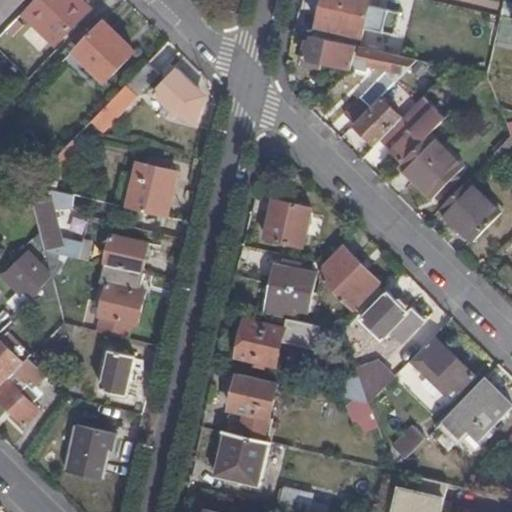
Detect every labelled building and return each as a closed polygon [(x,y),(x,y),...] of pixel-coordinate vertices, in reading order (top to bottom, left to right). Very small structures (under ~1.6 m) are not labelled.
[(0,0),(0,19),(18,0),(0,0)] [(77,0),(35,0),(22,14),(53,45),(88,10),(77,0)] [(371,0),(324,0),(318,28),(363,38),(371,0)] [(132,53),(100,22),(72,51),(103,82),(132,53)] [(302,59),(351,69),(356,45),(313,35),(311,44),(305,43),(302,59)] [(417,59),(362,47),(359,58),(374,61),(372,67),(390,71),(389,74),(397,81),(409,69),(417,59)] [(421,79),(436,63),(417,59),(409,69),(421,79)] [(157,75),(146,64),(90,122),(101,132),(157,75)] [(170,111),(195,125),(203,103),(196,89),(177,70),(153,95),(170,111)] [(345,114),(354,124),(371,107),(361,97),(345,114)] [(354,124),(376,145),(402,118),(381,97),(371,107),(354,124)] [(435,107),(424,97),(399,121),(410,132),(435,107)] [(430,133),(445,117),(435,107),(410,132),(391,151),(402,162),(430,133)] [(399,121),(380,141),(391,151),(410,132),(399,121)] [(511,136),(508,132),(492,149),(495,153),(511,136)] [(402,162),(399,165),(432,198),(445,185),(458,173),(464,166),(430,133),(402,162)] [(511,139),(511,136),(495,153),(503,160),(511,149),(511,139)] [(51,162),(60,171),(81,148),(73,140),(51,162)] [(127,209),(165,218),(175,173),(137,164),(127,209)] [(458,173),(445,185),(450,189),(461,176),(458,173)] [(467,181),(439,209),(473,242),(501,213),(467,181)] [(70,207),(72,197),(41,189),(29,187),(34,203),(50,198),(53,212),(70,207)] [(54,253),(63,253),(62,247),(53,212),(50,198),(34,203),(46,250),(53,248),(54,253)] [(303,247),(312,209),(275,200),(266,239),(303,247)] [(104,266),(141,274),(147,244),(110,236),(104,266)] [(92,245),(71,239),(69,248),(62,247),(63,253),(64,256),(88,262),(92,245)] [(380,283),(342,246),(322,264),(320,278),(353,311),(380,283)] [(27,253),(15,265),(28,277),(40,265),(27,253)] [(276,264),(272,284),(313,293),(317,274),(276,264)] [(28,277),(15,265),(4,276),(22,293),(33,282),(28,277)] [(98,333),(127,340),(132,324),(137,325),(144,292),(106,283),(99,316),(102,317),(98,333)] [(265,313),(292,319),(294,309),(309,312),(313,293),(272,284),(265,313)] [(402,342),(424,320),(411,308),(407,312),(387,292),(360,319),(382,340),(390,331),(402,342)] [(35,311),(46,323),(57,311),(46,299),(35,311)] [(277,366),(284,330),(245,321),(237,357),(277,366)] [(474,376),(434,337),(419,353),(459,391),(474,376)] [(0,386),(10,377),(22,364),(0,343),(0,386)] [(100,391),(125,396),(134,356),(109,351),(100,391)] [(32,364),(42,374),(50,366),(39,356),(32,364)] [(41,386),(47,379),(42,374),(32,364),(27,359),(22,364),(10,377),(11,378),(18,385),(29,374),(41,386)] [(369,404),(395,377),(378,361),(357,370),(369,404)] [(412,361),(397,378),(419,398),(434,380),(412,361)] [(277,383),(239,374),(231,409),(254,415),(253,419),(230,414),(226,432),(227,432),(267,442),(272,419),(269,419),(277,383)] [(511,408),(511,405),(484,378),(437,426),(466,454),(511,408)] [(19,393),(7,382),(0,389),(0,402),(6,409),(11,413),(24,426),(38,412),(34,408),(40,403),(37,399),(38,397),(27,386),(19,393)] [(378,429),(369,404),(354,400),(348,408),(359,437),(378,429)] [(413,424),(394,445),(410,459),(428,438),(413,424)] [(112,452),(116,434),(76,426),(65,471),(102,479),(109,451),(112,452)] [(267,442),(227,432),(224,447),(221,447),(215,477),(258,487),(268,442),(267,442)] [(441,511),(447,484),(422,478),(418,493),(399,488),(393,511),(441,511)] [(282,487),(278,506),(302,511),(326,511),(328,506),(311,501),(313,494),(282,487)]
